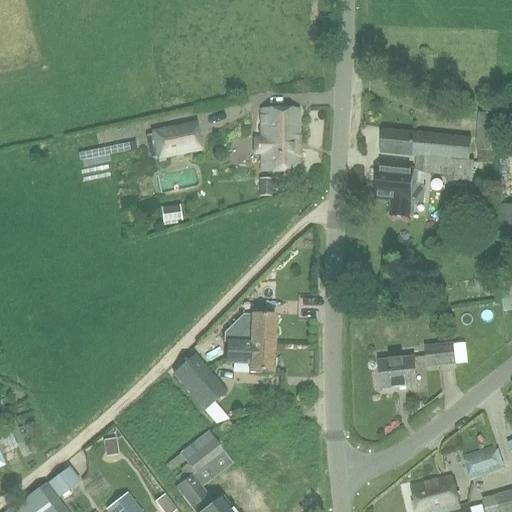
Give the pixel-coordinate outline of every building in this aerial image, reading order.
[(298,172),(297,109),(262,109),(262,137),(254,138),(255,153),(262,153),(262,172),(298,172)] [(196,122),(150,131),(151,134),(145,135),(150,157),(156,156),(157,159),(202,150),(196,122)] [(470,138),(383,130),(381,153),(426,158),(424,172),(448,175),(447,180),(471,182),(474,162),(468,161),(470,138)] [(379,167),(376,198),(392,200),(391,215),(408,217),(410,201),(423,202),(425,187),(416,186),(417,171),(379,167)] [(258,179),(258,196),(271,197),(271,179),(258,179)] [(511,217),(511,195),(503,194),(501,216),(511,217)] [(175,221),(173,206),(161,208),(163,223),(175,221)] [(455,263),(457,287),(473,286),(472,262),(455,263)] [(511,310),(508,284),(498,286),(500,299),(501,299),(503,311),(511,310)] [(271,372),(274,315),(252,314),(251,329),(235,328),(235,329),(227,329),(226,362),(250,363),(249,371),(271,372)] [(455,364),(453,342),(424,345),(426,367),(455,364)] [(172,372),(214,423),(224,415),(213,402),(225,391),(194,354),(172,372)] [(381,388),(416,385),(414,357),(378,361),(381,388)] [(20,417),(27,437),(43,431),(36,412),(20,417)] [(227,418),(161,469),(193,511),(232,511),(222,498),(213,504),(200,487),(231,463),(222,451),(242,436),(227,418)] [(115,438),(103,440),(104,450),(116,448),(115,438)] [(469,480),(502,469),(494,445),(461,456),(469,480)] [(468,511),(467,505),(459,508),(451,477),(411,488),(414,502),(411,503),(413,510),(416,509),(416,511),(468,511)] [(66,511),(45,482),(14,504),(19,511),(66,511)] [(511,511),(511,489),(480,498),(483,511),(511,511)] [(102,511),(106,509),(108,511),(141,511),(127,493),(116,501),(112,496),(102,504),(103,505),(98,509),(100,511),(102,511)]
